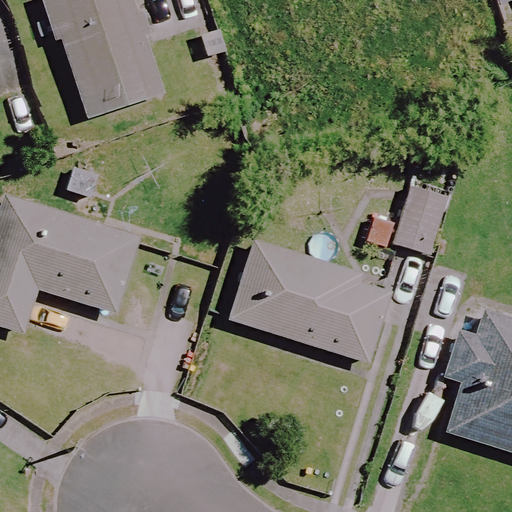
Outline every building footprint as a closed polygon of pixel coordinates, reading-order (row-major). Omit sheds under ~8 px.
[(155,99),(124,0),(39,0),(78,123),(155,99)] [(440,203),(401,193),(393,227),(365,220),(359,244),(425,261),(440,203)] [(0,200),(0,334),(17,340),(31,295),(108,320),(133,244),(116,238),(0,200)] [(386,288),(242,242),(216,324),(361,369),(386,288)] [(460,315),(442,381),(455,385),(439,440),(511,460),(511,329),(506,328),(460,315)]
